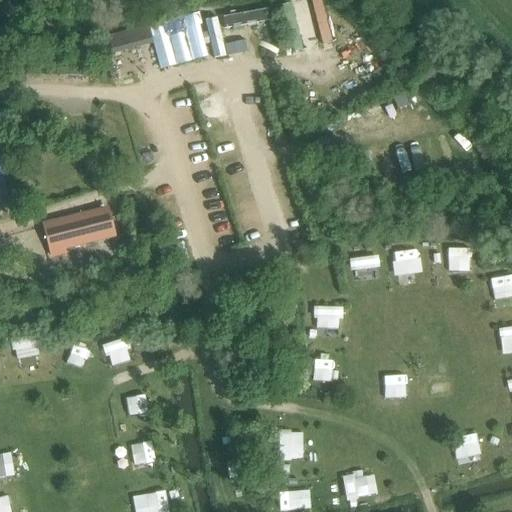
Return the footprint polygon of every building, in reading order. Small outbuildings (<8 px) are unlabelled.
[(309,0),(283,0),(293,45),(329,37),(322,3),(311,5),(309,0)] [(263,11),(222,18),(224,30),(265,23),(263,11)] [(202,17),(147,31),(150,42),(158,72),(213,57),(202,17)] [(216,19),(205,22),(209,38),(214,60),(225,57),(216,19)] [(244,41),(225,45),(227,56),(247,51),(244,41)] [(404,93),(392,98),(397,109),(408,104),(404,93)] [(1,166),(0,163),(0,219),(15,216),(5,183),(13,181),(8,164),(1,166)] [(106,211),(56,224),(62,248),(112,236),(106,211)] [(102,243),(70,251),(74,265),(80,264),(100,259),(106,257),(102,243)] [(470,249),(448,250),(449,272),(471,271),(470,249)] [(417,251),(398,251),(399,269),(417,268),(417,251)] [(358,278),(363,278),(362,269),(379,268),(378,258),(357,259),(358,278)] [(511,275),(494,279),(497,299),(511,296),(511,275)] [(343,329),(343,306),(315,306),(315,329),(343,329)] [(405,345),(407,317),(388,316),(386,344),(405,345)] [(429,339),(453,339),(453,320),(429,320),(429,339)] [(511,326),(501,328),(503,353),(511,352),(511,326)] [(14,338),(17,358),(44,354),(40,334),(14,338)] [(134,362),(131,341),(105,345),(107,366),(134,362)] [(70,368),(81,370),(86,346),(75,344),(70,368)] [(316,356),(315,380),(339,381),(340,369),(332,369),(333,357),(316,356)] [(130,416),(148,416),(147,395),(129,396),(130,416)] [(281,432),(281,459),(303,458),(302,431),(281,432)] [(480,436),(464,439),(467,458),(484,455),(480,436)] [(132,446),(138,466),(158,461),(152,440),(132,446)] [(98,465),(82,469),(85,486),(101,482),(98,465)] [(61,469),(45,470),(45,498),(62,497),(61,469)] [(364,472),(345,473),(347,498),(379,495),(377,475),(364,476),(364,472)] [(284,511),(306,510),(305,487),(283,488),(284,511)] [(150,511),(172,511),(166,491),(146,497),(150,511)] [(0,495),(0,511),(11,511),(10,495),(0,495)]
